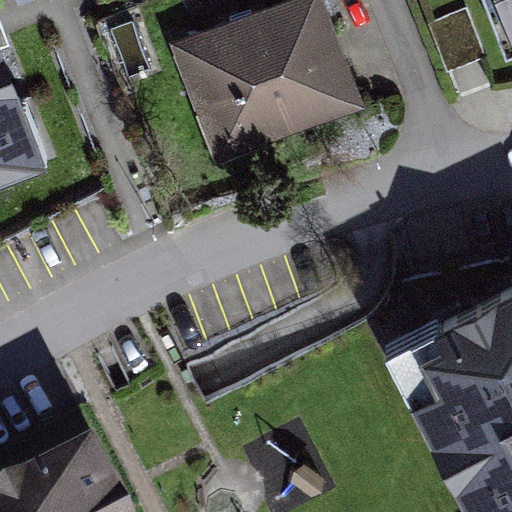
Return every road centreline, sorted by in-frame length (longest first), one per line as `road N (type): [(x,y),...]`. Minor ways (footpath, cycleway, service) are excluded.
road 1 (residential): [(173,269),(363,199)]
road 2 (residential): [(0,360),(173,269)]
road 3 (residential): [(457,175),(397,0)]
